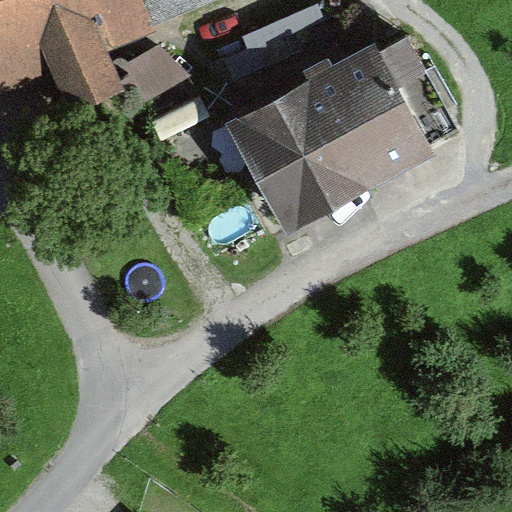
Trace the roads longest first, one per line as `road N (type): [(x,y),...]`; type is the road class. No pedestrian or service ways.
road 1 (track): [(511,185),(329,268),(152,382),(106,391)]
road 2 (track): [(0,184),(49,235),(103,367),(100,431),(43,511)]
road 3 (track): [(110,113),(234,329)]
road 4 (track): [(389,0),(448,42),(467,70),(479,120),(480,198)]
